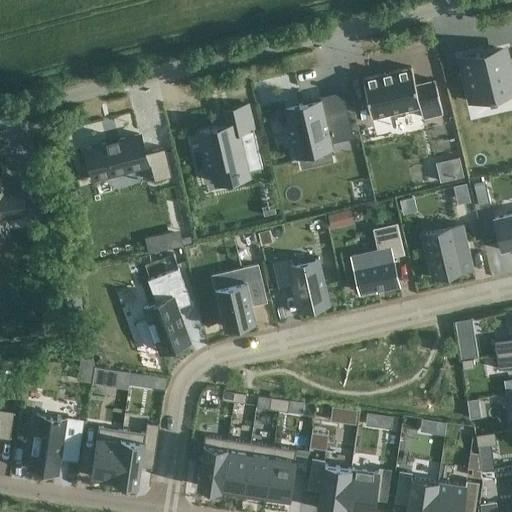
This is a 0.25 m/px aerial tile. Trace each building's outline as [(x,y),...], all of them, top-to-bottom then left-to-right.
[(478,51),(459,56),(470,100),(511,89),(511,59),(507,60),(505,49),(479,55),(478,51)] [(410,65),(362,77),(371,116),(419,105),(422,116),(442,111),(434,78),(414,83),(410,65)] [(320,97),(283,106),(294,154),(332,145),(331,140),(352,135),(346,110),(324,115),(320,97)] [(227,122),(198,129),(207,166),(219,163),(223,181),(247,174),(246,169),(261,165),(247,103),(224,108),(227,122)] [(143,132),(86,145),(94,178),(150,165),(154,181),(172,177),(165,147),(147,152),(143,132)] [(484,180),(473,183),(478,204),(490,202),(484,180)] [(0,181),(0,226),(6,226),(5,217),(25,214),(21,188),(1,191),(0,181)] [(467,181),(455,184),(458,195),(470,193),(467,181)] [(511,215),(494,220),(501,252),(511,249),(511,215)] [(378,248),(350,254),(359,290),(382,285),(383,288),(399,284),(391,254),(403,251),(396,221),(373,227),(378,248)] [(420,233),(430,277),(471,267),(461,224),(420,233)] [(287,255),(272,259),(278,286),(292,283),(297,308),(328,301),(318,257),(289,264),(287,255)] [(234,282),(214,287),(224,325),(254,318),(250,299),(265,295),(257,262),(231,268),(234,282)] [(147,317),(136,321),(144,343),(156,339),(160,350),(190,339),(177,305),(190,300),(178,267),(147,278),(156,301),(143,305),(147,317)] [(511,336),(494,339),(496,353),(511,350),(511,336)] [(473,337),(458,340),(460,355),(476,353),(473,337)] [(511,350),(496,353),(498,367),(511,365),(511,350)] [(473,356),(461,358),(462,368),(474,366),(473,356)] [(121,368),(119,380),(128,382),(130,370),(121,368)] [(223,388),(221,398),(233,399),(234,390),(223,388)] [(234,390),(233,399),(245,401),(246,392),(234,390)] [(270,395),(268,407),(278,408),(279,396),(270,395)] [(279,396),(278,408),(287,410),(289,398),(279,396)] [(356,409),(331,405),(329,420),(354,424),(356,409)] [(0,436),(9,438),(13,411),(0,408),(0,436)] [(36,412),(28,467),(57,472),(60,451),(76,453),(81,418),(36,412)] [(444,423),(420,419),(418,431),(442,435),(444,423)] [(121,428),(114,479),(137,483),(143,445),(153,446),(157,422),(146,420),(144,431),(121,428)] [(98,424),(90,475),(113,478),(113,479),(114,479),(121,428),(98,424)] [(494,430),(475,433),(477,445),(495,442),(494,430)] [(204,433),(196,484),(220,487),(227,436),(204,433)] [(227,436),(220,487),(242,491),(250,440),(227,436)] [(250,440),(242,491),(265,494),(272,443),(250,440)] [(272,443),(265,494),(288,497),(296,447),(272,443)] [(344,510),(350,466),(323,462),(324,457),(311,455),(308,480),(320,482),(319,489),(319,488),(316,505),(344,510)] [(387,492),(390,467),(378,465),(377,470),(350,466),(344,510),(360,511),(371,511),(375,490),(387,492)] [(432,511),(437,479),(410,475),(411,470),(398,468),(395,493),(407,495),(406,501),(404,511),(432,511)] [(474,504),(478,480),(465,478),(465,483),(437,479),(432,511),(460,511),(462,503),(474,504)]
